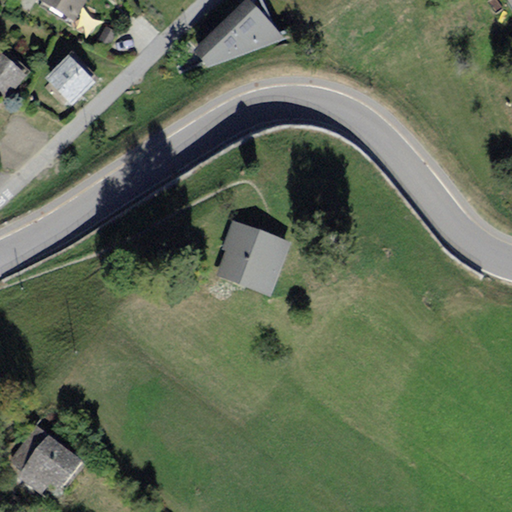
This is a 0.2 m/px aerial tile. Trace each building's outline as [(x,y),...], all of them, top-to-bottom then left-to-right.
[(92,0),(49,0),(79,20),(92,0)] [(256,4),(201,54),(212,67),(283,42),(256,4)] [(32,76),(6,53),(0,60),(0,91),(11,101),(32,76)] [(98,86),(77,62),(56,79),(77,104),(98,86)] [(281,299),(301,246),(247,225),(226,278),(281,299)] [(92,465),(61,443),(33,481),(64,504),(92,465)]
